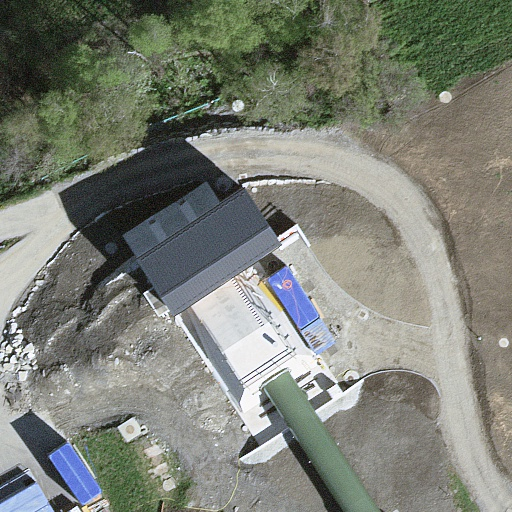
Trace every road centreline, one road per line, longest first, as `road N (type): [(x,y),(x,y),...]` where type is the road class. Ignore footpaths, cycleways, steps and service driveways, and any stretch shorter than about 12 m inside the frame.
road 1 (track): [(291,293),(485,435)]
road 2 (track): [(0,337),(151,171)]
